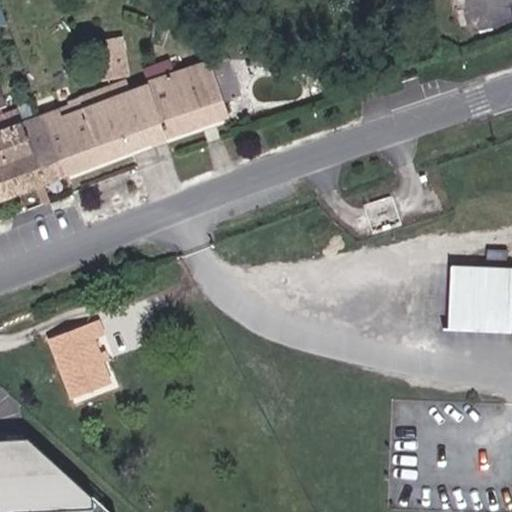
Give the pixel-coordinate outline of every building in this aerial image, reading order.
[(80,36),(98,38),(100,14),(82,12),(80,36)] [(155,80),(156,85),(171,138),(235,120),(217,61),(155,80)] [(133,83),(46,118),(70,177),(171,138),(156,85),(137,91),(133,83)] [(0,133),(0,206),(70,177),(46,118),(0,133)] [(395,193),(366,203),(376,232),(405,222),(395,193)] [(511,263),(443,262),(442,337),(511,339),(511,263)] [(99,322),(46,343),(68,400),(110,383),(91,340),(104,335),(99,322)] [(24,351),(41,345),(34,331),(18,339),(24,351)] [(50,511),(44,434),(0,437),(0,511),(50,511)]
